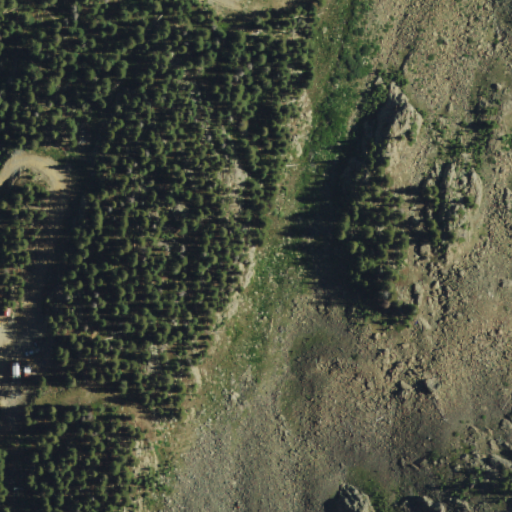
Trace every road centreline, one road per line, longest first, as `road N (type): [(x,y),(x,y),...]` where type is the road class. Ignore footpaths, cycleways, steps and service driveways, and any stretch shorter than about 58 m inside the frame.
road 1 (track): [(54,239),(216,38),(224,0)]
road 2 (track): [(4,341),(35,290),(65,187),(52,164),(27,159),(0,180)]
